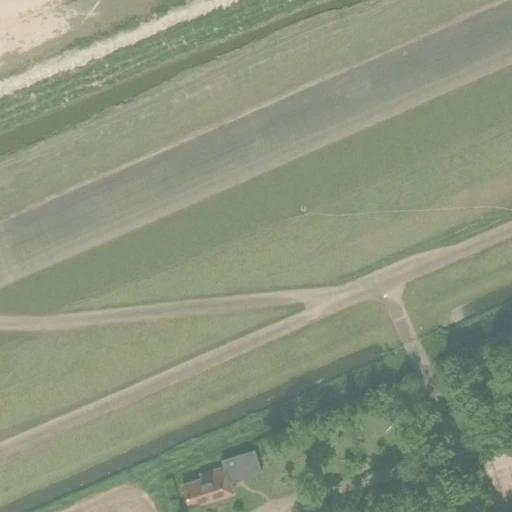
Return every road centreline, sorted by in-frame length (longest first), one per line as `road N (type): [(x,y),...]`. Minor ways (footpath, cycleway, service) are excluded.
road 1 (track): [(0,320),(381,291)]
road 2 (track): [(279,511),(511,452)]
road 3 (track): [(462,463),(381,291)]
